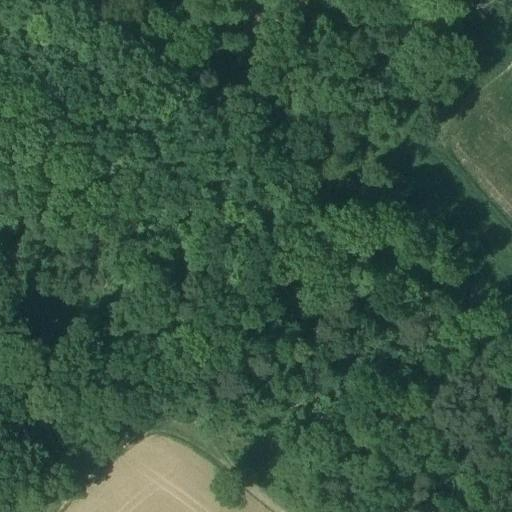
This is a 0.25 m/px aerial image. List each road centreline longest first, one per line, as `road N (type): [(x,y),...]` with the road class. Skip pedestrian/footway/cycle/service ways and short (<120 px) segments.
road 1 (track): [(246,316),(424,140)]
road 2 (track): [(283,511),(161,404)]
road 3 (track): [(511,235),(424,140)]
road 4 (track): [(161,404),(246,316)]
road 5 (track): [(511,56),(424,140)]
